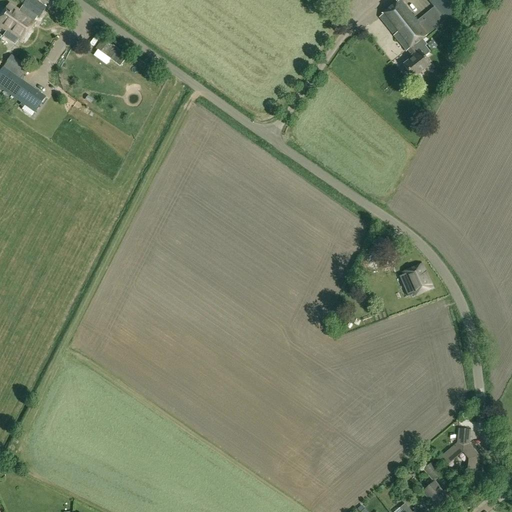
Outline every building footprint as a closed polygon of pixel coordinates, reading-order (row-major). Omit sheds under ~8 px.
[(30,0),(27,0),(22,7),(36,17),(40,19),(46,11),(30,0)] [(401,0),(379,17),(406,51),(407,50),(411,55),(411,56),(412,58),(403,65),(414,78),(430,65),(423,57),(429,52),(424,46),(426,44),(421,39),(428,34),(467,3),(464,0),(428,0),(435,7),(418,21),(401,0)] [(10,4),(0,19),(0,26),(10,33),(23,42),(37,22),(33,20),(36,17),(22,7),(19,10),(10,4)] [(394,63),(401,61),(397,49),(390,51),(394,63)] [(12,55),(0,72),(0,87),(36,114),(48,98),(22,80),(26,76),(27,76),(32,69),(12,55)] [(57,92),(64,82),(60,78),(53,88),(57,92)] [(371,249),(381,256),(389,243),(379,238),(371,249)] [(404,275),(399,277),(407,296),(413,294),(413,296),(433,288),(423,265),(403,272),(404,275)] [(460,429),(459,443),(442,457),(448,465),(463,452),(469,459),(468,474),(477,475),(479,456),(467,442),(470,440),(470,430),(460,429)] [(432,463),(424,470),(434,481),(441,474),(432,463)] [(437,509),(449,498),(435,482),(423,493),(437,509)]
